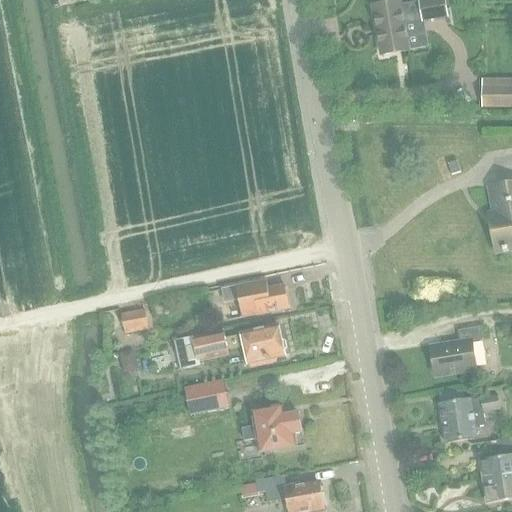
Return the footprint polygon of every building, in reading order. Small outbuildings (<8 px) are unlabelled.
[(405,25),(417,23),(448,18),(445,0),(415,0),(401,2),(374,7),(382,56),(409,51),(405,25)] [(484,108),(511,108),(511,87),(483,88),(484,108)] [(511,184),(489,188),(493,214),(489,215),(496,254),(511,251),(511,184)] [(244,319),(260,316),(260,317),(290,311),(286,288),(269,291),(268,283),(238,289),(224,292),(226,304),(240,301),(244,319)] [(128,300),(130,310),(151,306),(150,297),(128,300)] [(125,335),(149,330),(145,312),(122,316),(125,335)] [(435,377),(477,371),(473,342),(484,340),(482,327),(458,331),(460,343),(430,348),(435,377)] [(279,328),(226,340),(224,333),(193,340),(198,363),(229,356),(228,352),(245,348),(248,365),(286,357),(285,353),(288,349),(287,343),(282,340),(279,328)] [(174,344),(152,348),(154,359),(176,355),(174,344)] [(132,352),(119,355),(123,374),(136,371),(132,352)] [(221,381),(188,387),(193,414),(226,408),(221,381)] [(440,406),(446,444),(478,438),(476,425),(483,424),(481,411),(479,399),(464,402),(463,391),(440,395),(442,405),(440,406)] [(495,397),(479,399),(481,411),(497,409),(495,397)] [(245,443),(258,441),(260,455),(296,448),(294,436),(302,435),(299,415),(284,418),(282,410),(254,415),(256,429),(243,431),(245,443)] [(484,480),(511,475),(511,440),(498,443),(500,454),(480,457),(484,480)] [(511,475),(484,480),(488,506),(511,502),(511,475)] [(244,486),(243,497),(267,492),(268,503),(288,499),(290,511),(319,511),(325,511),(319,480),(286,486),(284,479),(284,476),(257,481),(258,484),(244,486)]
